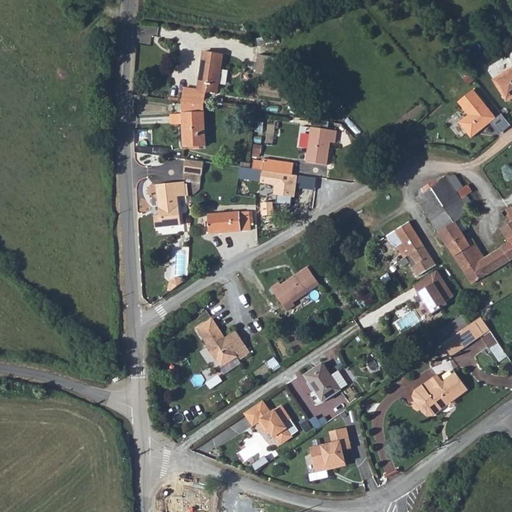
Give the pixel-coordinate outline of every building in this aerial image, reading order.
[(287,53),(275,52),(273,70),(286,71),(287,53)] [(203,54),(201,91),(205,91),(220,93),(224,56),(203,54)] [(511,65),(496,75),(494,79),(504,96),(511,91),(511,65)] [(203,105),(205,91),(201,91),(183,89),(181,102),(203,105)] [(471,139),(494,118),(470,91),(456,104),(467,116),(458,124),(471,139)] [(203,105),(181,102),(183,116),(184,127),(185,148),(208,148),(205,105),(203,105)] [(184,127),(183,116),(169,116),(169,127),(184,127)] [(314,122),(312,159),(333,161),(334,138),(342,139),(343,126),(314,122)] [(270,165),(297,168),(299,156),(269,153),(267,165),(270,165)] [(213,159),(194,157),(193,169),(212,171),(213,159)] [(270,165),(267,165),(257,164),(248,163),(248,173),(269,175),(270,165)] [(462,197),(448,176),(434,186),(449,206),(462,197)] [(186,181),(178,183),(181,197),(189,195),(186,181)] [(181,197),(178,183),(157,187),(163,215),(158,216),(161,228),(186,223),(181,197)] [(420,195),(434,216),(449,206),(434,186),(420,195)] [(286,196),(274,196),(275,208),(287,207),(286,196)] [(449,206),(459,221),(472,212),(462,197),(449,206)] [(511,202),(506,206),(508,208),(511,214),(511,217),(502,226),(511,239),(488,256),(475,237),(473,238),(470,232),(467,233),(452,244),(477,283),(511,258),(511,202)] [(434,216),(443,231),(459,221),(449,206),(434,216)] [(261,225),(260,207),(218,208),(219,227),(261,225)] [(443,231),(452,244),(467,233),(459,221),(443,231)] [(412,222),(399,230),(405,240),(418,230),(412,222)] [(418,230),(405,240),(406,241),(413,253),(427,243),(418,230)] [(400,245),(407,256),(413,253),(406,241),(400,245)] [(427,243),(413,253),(421,263),(434,254),(427,243)] [(277,280),(268,285),(284,310),(294,304),(290,300),(318,282),(307,264),(279,282),(277,280)] [(442,270),(416,286),(426,302),(428,300),(431,305),(429,306),(435,316),(452,305),(450,302),(458,297),(442,270)] [(181,287),(194,276),(192,273),(184,272),(178,277),(177,284),(181,287)] [(446,330),(451,338),(477,321),(472,313),(446,330)] [(215,314),(202,323),(212,340),(209,342),(218,356),(220,354),(224,361),(237,352),(234,346),(245,339),(236,325),(226,332),(215,314)] [(455,353),(494,327),(486,315),(477,321),(451,338),(447,341),(455,353)] [(482,338),(498,362),(507,356),(491,332),(482,338)] [(250,347),(245,339),(234,346),(237,352),(238,354),(250,347)] [(322,360),(305,373),(325,398),(350,379),(339,365),(330,371),(322,360)] [(415,391),(413,397),(415,402),(423,412),(427,416),(433,416),(445,407),(468,390),(455,373),(443,382),(437,374),(415,391)] [(262,396),(244,407),(252,420),(258,416),(263,424),(265,422),(267,426),(272,433),(274,431),(280,439),(291,432),(283,420),(290,415),(280,401),(270,408),(262,396)] [(333,444),(311,448),(316,472),(346,466),(343,451),(351,449),(347,429),(331,432),(333,444)] [(263,456),(251,465),(255,471),(267,462),(263,456)]
